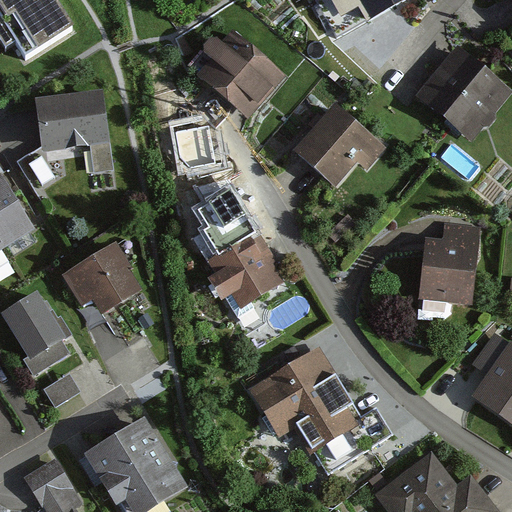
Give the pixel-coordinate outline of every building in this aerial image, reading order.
[(85,31),(64,0),(0,0),(0,13),(33,64),(85,31)] [(335,0),(341,11),(361,0),(374,24),(420,0),(335,0)] [(224,41),(195,73),(252,123),(291,80),(244,38),(234,50),(224,41)] [(511,91),(511,90),(463,50),(425,97),(475,137),(511,91)] [(105,98),(43,107),(50,155),(93,149),(96,175),(116,172),(105,98)] [(390,150),(341,109),(302,157),(341,188),(357,168),(367,177),(390,150)] [(30,230),(0,181),(0,239),(3,245),(30,230)] [(288,283),(229,185),(191,208),(219,255),(209,261),(215,273),(208,277),(222,300),(232,294),(241,310),(288,283)] [(451,245),(432,244),(428,300),(481,305),(487,226),(453,223),(451,245)] [(121,246),(70,278),(88,307),(98,300),(109,317),(150,291),(121,246)] [(44,299),(12,319),(48,376),(80,356),(44,299)] [(511,344),(499,336),(480,366),(494,375),(479,398),(511,419),(511,344)] [(318,357),(256,393),(284,440),(301,430),(316,455),(360,430),(318,357)] [(70,375),(46,391),(57,409),(82,393),(70,375)] [(161,511),(196,490),(153,425),(101,458),(136,511),(161,511)] [(441,459),(384,501),(392,511),(504,511),(478,477),(463,488),(441,459)] [(53,511),(89,511),(61,465),(35,480),(53,511)] [(383,471),(369,481),(378,494),(393,483),(383,471)]
